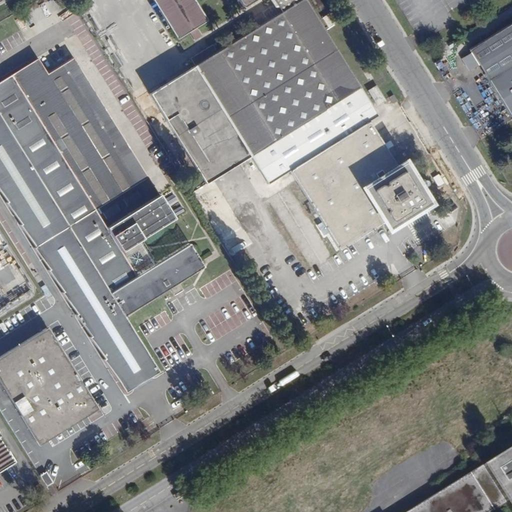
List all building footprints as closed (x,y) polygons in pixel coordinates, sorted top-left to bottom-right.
[(208,18),(196,0),(155,0),(178,37),(188,30),(196,25),(208,18)] [(186,51),(190,58),(209,46),(204,38),(265,0),(256,0),(202,33),(196,25),(188,30),(197,44),(186,51)] [(259,166),(367,99),(306,0),(238,0),(241,4),(248,0),(273,0),(280,10),(216,49),(213,44),(209,46),(190,58),(252,154),(259,166)] [(511,23),(470,50),(511,118),(511,23)] [(433,44),(437,51),(446,46),(442,39),(433,44)] [(461,44),(458,40),(450,46),(452,50),(461,44)] [(450,53),(446,46),(437,51),(442,58),(450,53)] [(153,182),(73,53),(61,60),(142,190),(153,182)] [(46,69),(37,55),(0,77),(0,187),(127,391),(160,371),(125,315),(170,287),(179,281),(204,266),(189,242),(156,262),(140,237),(174,216),(153,182),(142,190),(61,60),(46,69)] [(252,154),(190,58),(146,85),(206,183),(252,154)] [(371,96),(379,91),(375,85),(368,90),(371,96)] [(379,91),(371,96),(376,104),(384,100),(379,91)] [(398,100),(393,93),(388,97),(393,103),(398,100)] [(377,114),(367,99),(259,166),(270,184),(289,172),(341,249),(402,211),(406,216),(412,212),(408,205),(417,200),(365,122),(377,114)] [(179,281),(170,287),(175,296),(185,290),(179,281)] [(95,406),(47,328),(0,357),(0,380),(38,442),(95,406)] [(7,451),(0,438),(0,471),(17,461),(10,449),(7,451)] [(511,511),(511,447),(394,511),(511,511)] [(54,481),(47,470),(39,476),(46,487),(54,481)]
